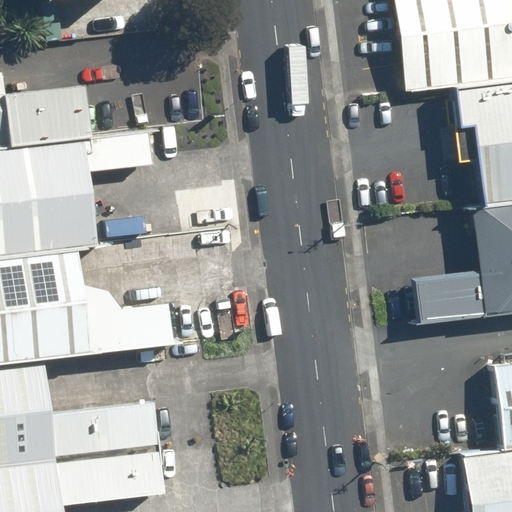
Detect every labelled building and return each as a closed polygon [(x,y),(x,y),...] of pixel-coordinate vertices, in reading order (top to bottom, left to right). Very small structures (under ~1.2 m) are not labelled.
[(451,85),(511,77),(511,0),(390,0),(402,91),(451,85)] [(470,120),(481,207),(511,202),(511,77),(451,85),(456,122),(470,120)] [(0,156),(62,150),(55,92),(0,98),(0,156)] [(0,156),(0,253),(70,246),(72,246),(62,150),(0,156)] [(511,202),(481,207),(465,209),(480,321),(511,317),(511,202)] [(76,286),(70,246),(0,253),(0,359),(37,356),(164,338),(160,307),(111,311),(103,298),(95,292),(87,288),(76,286)] [(43,410),(37,356),(0,359),(0,511),(55,511),(54,501),(157,490),(147,399),(43,410)] [(511,359),(456,366),(467,458),(511,453),(511,359)] [(511,511),(511,455),(442,463),(447,511),(511,511)]
